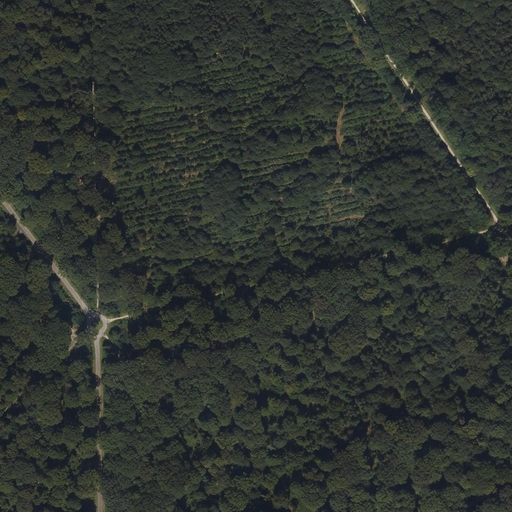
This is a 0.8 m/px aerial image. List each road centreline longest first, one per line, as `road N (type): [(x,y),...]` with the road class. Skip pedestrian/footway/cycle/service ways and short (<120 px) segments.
road 1 (track): [(106,320),(498,226)]
road 2 (track): [(92,0),(98,315)]
road 3 (track): [(350,0),(511,243)]
road 4 (track): [(239,511),(102,330)]
road 5 (unclassified): [(98,331),(100,511)]
road 6 (unclassified): [(0,197),(92,318)]
road 7 (track): [(96,331),(0,416)]
